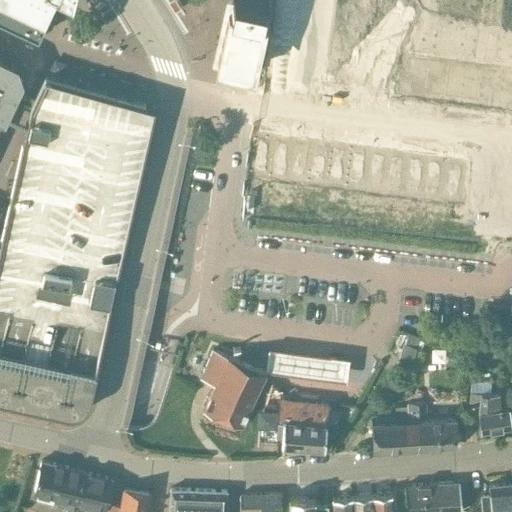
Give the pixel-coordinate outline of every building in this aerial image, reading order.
[(0,0),(0,17),(37,35),(53,0),(0,0)] [(243,0),(232,0),(232,1),(226,0),(225,0),(212,65),(255,75),(268,16),(262,15),(264,5),(243,0)] [(339,0),(339,4),(378,9),(378,0),(339,0)] [(339,4),(337,23),(375,28),(378,9),(339,4)] [(485,9),(484,17),(493,18),(496,18),(497,10),(485,8),(485,9)] [(484,17),(483,24),(495,26),(496,18),(493,18),(484,17)] [(393,20),(391,28),(404,30),(405,22),(393,20)] [(337,23),(334,42),(372,47),(373,47),(375,28),(337,23)] [(391,28),(390,36),(402,38),(404,30),(391,28)] [(424,34),(422,46),(430,47),(432,35),(424,34)] [(432,35),(430,47),(438,48),(440,36),(432,35)] [(462,39),(461,51),(468,52),(470,40),(462,39)] [(470,40),(468,52),(477,53),(478,41),(470,40)] [(334,42),(332,61),(370,66),(373,47),(372,47),(334,42)] [(500,44),(499,56),(507,57),(508,45),(500,44)] [(0,120),(20,78),(15,64),(0,57),(0,120)] [(388,58),(387,66),(399,68),(400,60),(388,58)] [(408,60),(403,98),(423,101),(428,62),(408,60)] [(332,61),(329,81),(368,86),(367,86),(370,66),(332,61)] [(428,62),(423,101),(442,103),(447,65),(428,62)] [(447,65),(442,103),(461,105),(462,100),(466,67),(447,65)] [(387,66),(386,74),(398,76),(399,68),(387,66)] [(466,67),(461,105),(480,108),(485,70),(485,69),(466,67)] [(485,70),(480,108),(499,110),(504,72),(485,70)] [(511,72),(504,72),(499,110),(511,112),(511,72)] [(0,399),(68,414),(126,428),(127,425),(132,404),(139,372),(97,362),(111,302),(152,312),(159,279),(118,270),(143,149),(154,106),(45,75),(31,106),(25,129),(6,218),(0,243),(0,399)] [(254,136),(249,175),(269,177),(274,139),(254,136)] [(274,139),(269,177),(288,180),(293,142),(274,139)] [(293,142),(288,180),(307,182),(308,176),(312,144),(293,142)] [(312,144),(307,182),(326,185),(331,146),(312,144)] [(331,146),(326,185),(345,187),(346,181),(350,149),(349,149),(331,146)] [(346,181),(345,187),(364,190),(369,152),(350,149),(346,181)] [(369,152),(364,190),(383,192),(388,154),(369,152)] [(388,154),(383,192),(402,195),(407,156),(388,154)] [(407,156),(402,195),(421,197),(426,159),(407,156)] [(426,159),(421,197),(440,200),(445,161),(426,159)] [(445,161),(440,200),(460,202),(465,164),(445,161)] [(266,197),(258,196),(257,208),(265,209),(266,197)] [(273,210),(274,198),(266,197),(265,209),(273,210)] [(304,202),(296,201),(295,213),(303,214),(304,202)] [(311,215),(312,203),(304,202),(303,214),(311,215)] [(343,207),(335,205),(333,218),(341,219),(343,207)] [(349,220),(350,208),(344,207),(343,207),(341,219),(349,220)] [(381,212),(373,210),(371,223),(379,224),(381,212)] [(389,213),(381,212),(379,224),(387,225),(387,223),(389,213)] [(419,216),(411,215),(409,228),(417,229),(419,216)] [(425,230),(427,217),(419,216),(417,229),(425,230)] [(458,222),(450,221),(448,233),(456,234),(458,222)] [(397,359),(408,363),(414,348),(403,343),(397,359)] [(348,356),(269,346),(267,356),(266,369),(345,379),(347,367),(348,356)] [(204,408),(241,425),(265,372),(213,348),(200,377),(215,383),(204,408)] [(478,411),(481,431),(511,426),(508,407),(511,406),(511,394),(511,390),(481,392),(478,411)] [(282,447),(303,449),(307,402),(295,401),(294,409),(279,407),(278,420),(283,421),(282,447)] [(303,449),(324,450),(325,434),(334,434),(337,412),(328,411),(328,405),(307,402),(303,449)] [(371,420),(372,451),(455,446),(456,416),(425,418),(424,402),(411,405),(411,420),(371,420)] [(66,507),(72,509),(75,499),(82,470),(41,460),(33,489),(68,498),(66,507)] [(75,499),(104,507),(111,478),(82,470),(75,499)] [(458,480),(436,482),(439,511),(448,511),(449,511),(461,510),(458,480)] [(490,502),(481,503),(481,511),(511,511),(511,480),(489,483),(490,502)] [(436,482),(405,484),(407,511),(432,511),(439,511),(436,482)] [(107,511),(145,511),(149,492),(123,487),(120,503),(109,501),(107,511)] [(213,511),(215,490),(170,487),(168,511),(213,511)] [(225,511),(227,490),(215,490),(213,511),(225,511)] [(239,511),(279,511),(280,510),(281,491),(239,493),(239,511)] [(393,511),(392,491),(371,493),(373,511),(393,511)] [(373,511),(371,493),(352,494),(353,511),(373,511)] [(331,496),(332,511),(353,511),(352,494),(331,496)] [(288,511),(326,511),(327,497),(315,497),(315,496),(289,495),(288,511)]
